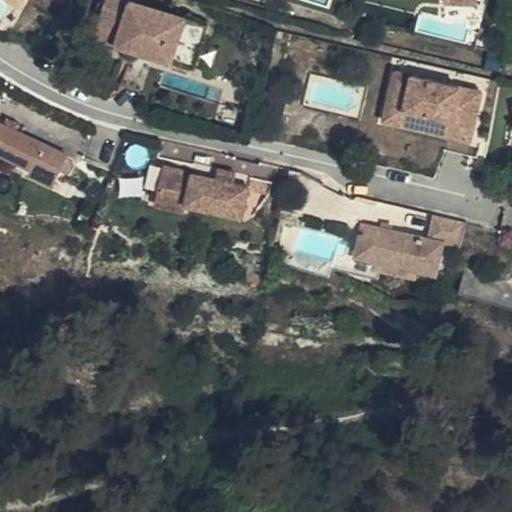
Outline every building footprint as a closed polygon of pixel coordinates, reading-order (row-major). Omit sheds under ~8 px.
[(13,0),(29,9),(35,1),(35,0),(13,0)] [(63,0),(35,0),(35,1),(54,14),(63,0)] [(217,28),(134,0),(115,0),(108,22),(130,30),(125,44),(202,71),(217,28)] [(125,44),(130,30),(108,22),(103,37),(125,44)] [(409,95),(412,76),(396,72),(391,90),(409,95)] [(485,93),(412,76),(409,95),(391,90),(384,120),(449,135),(474,140),(485,93)] [(0,123),(0,151),(15,159),(39,171),(37,176),(61,187),(75,157),(0,123)] [(474,140),(449,135),(447,146),(480,155),(482,142),(474,140)] [(15,159),(0,151),(0,164),(10,169),(15,159)] [(241,183),(222,179),(169,168),(163,190),(196,198),(196,203),(249,215),(255,186),(241,183)] [(224,169),(222,179),(241,183),(243,173),(224,169)] [(196,198),(163,190),(160,204),(193,211),(195,203),(196,203),(196,198)] [(469,219),(431,211),(424,238),(442,242),(460,246),(466,231),(469,219)] [(424,238),(363,224),(356,255),(435,273),(442,242),(424,238)] [(435,273),(356,255),(354,265),(433,283),(435,273)]
